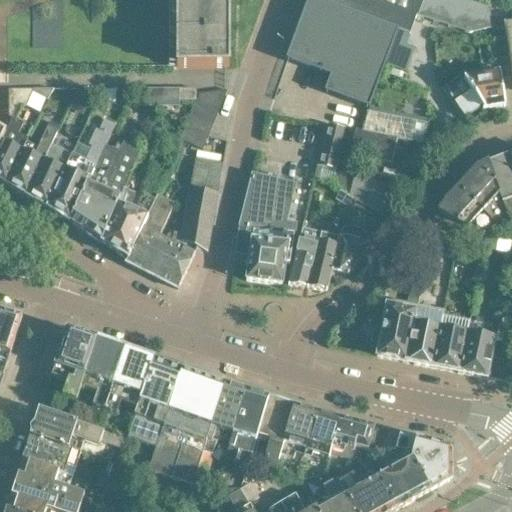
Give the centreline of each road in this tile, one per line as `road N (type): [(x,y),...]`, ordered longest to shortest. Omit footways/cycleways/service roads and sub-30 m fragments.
road 1 (residential): [(196,344),(252,100),(290,0)]
road 2 (residential): [(292,373),(300,338),(370,279),(466,152),(492,132),(511,130)]
road 3 (residential): [(147,328),(100,272),(0,210)]
road 4 (residential): [(0,466),(55,299)]
road 5 (residential): [(292,373),(426,405)]
